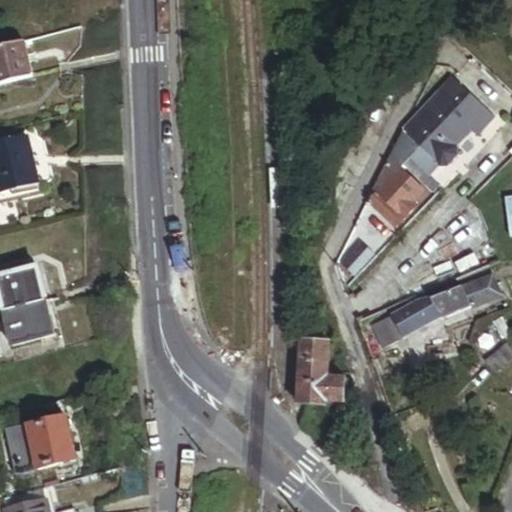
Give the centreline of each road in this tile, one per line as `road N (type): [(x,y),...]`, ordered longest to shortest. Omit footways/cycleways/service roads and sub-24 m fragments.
road 1 (tertiary): [(141,0),(154,285),(188,376)]
road 2 (tertiary): [(188,376),(338,511)]
road 3 (residential): [(173,511),(177,402),(188,376)]
